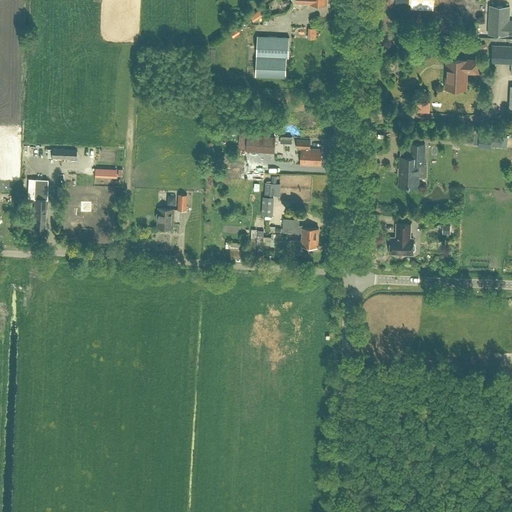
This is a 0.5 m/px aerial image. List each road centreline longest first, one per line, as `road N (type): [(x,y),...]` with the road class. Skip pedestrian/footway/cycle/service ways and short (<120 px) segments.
road 1 (unclassified): [(350,276),(0,253)]
road 2 (unclassified): [(350,276),(361,0)]
road 3 (unclassified): [(337,511),(350,276)]
road 4 (unclassified): [(511,283),(350,276)]
